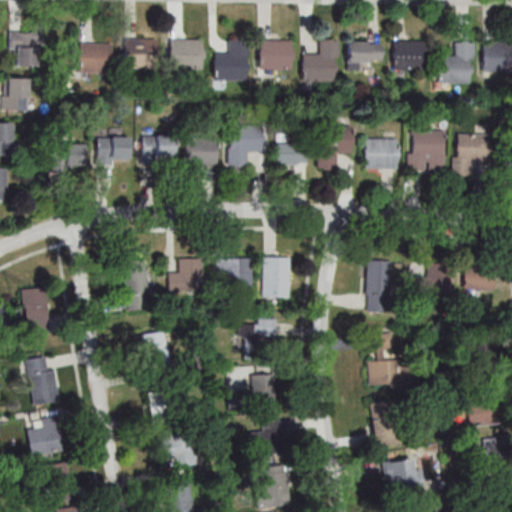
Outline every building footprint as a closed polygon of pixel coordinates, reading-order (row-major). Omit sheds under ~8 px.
[(122,38),(122,66),(157,66),(157,38),(122,38)] [(202,38),(168,38),(168,68),(202,68),(202,38)] [(257,69),(292,69),(292,38),(257,38),(257,69)] [(300,79),(336,79),(336,38),(318,38),(318,51),(300,51),(300,79)] [(246,79),(246,39),(224,39),(224,51),(212,51),(212,79),(246,79)] [(422,39),(391,39),(391,69),(422,69),(422,39)] [(345,40),(345,69),(361,69),(361,60),(382,60),(382,40),(345,40)] [(438,82),(472,82),(473,40),(453,40),(453,53),(438,53),(438,82)] [(511,68),(511,41),(481,41),(481,68),(511,68)] [(317,167),(336,167),(336,154),(350,154),(350,124),(317,124),(317,167)] [(226,126),(227,166),(248,165),(248,153),(261,153),(261,126),(226,126)] [(406,170),(443,170),(443,129),(406,129),(406,170)] [(487,134),(452,133),(452,175),(472,175),(472,161),(487,161),(487,134)] [(174,134),(139,134),(139,161),(174,161),(174,134)] [(273,164),(306,164),(306,142),(286,142),(286,134),(273,134),(273,164)] [(96,136),(95,163),(110,163),(110,157),(127,157),(127,137),(96,136)] [(183,164),(217,164),(217,138),(183,138),(183,164)] [(396,168),(396,138),(362,138),(362,168),(396,168)] [(82,164),(83,144),(53,143),(52,163),(82,164)] [(511,176),(511,155),(500,155),(500,176),(511,176)] [(288,255),(261,255),(261,296),(288,296),(288,255)] [(250,256),(213,256),(213,289),(250,289),(250,256)] [(201,257),(177,257),(177,270),(166,270),(166,291),(201,291),(201,257)] [(366,299),(389,299),(389,258),(366,258),(366,299)] [(145,260),(122,262),(124,308),(147,307),(145,260)] [(492,289),(492,268),(462,268),(462,289),(492,289)] [(243,337),(242,358),(274,359),(275,318),(254,317),(253,323),(237,323),(237,337),(243,337)] [(170,361),(164,330),(140,334),(147,366),(170,361)] [(366,383),(409,382),(409,360),(391,361),(391,331),(374,332),(375,350),(380,350),(380,359),(366,360),(366,383)] [(25,358),(31,404),(54,400),(48,355),(25,358)] [(264,391),(267,379),(255,377),(253,388),(264,391)] [(146,388),(146,427),(172,427),(172,388),(146,388)] [(369,402),(372,445),(398,443),(394,400),(369,402)] [(466,404),(466,424),(501,424),(501,404),(466,404)] [(247,431),(248,457),(281,456),(280,420),(259,420),(259,431),(247,431)] [(484,436),(484,465),(504,465),(504,436),(484,436)] [(160,447),(160,466),(196,466),(196,447),(160,447)] [(419,466),(411,467),(410,457),(381,461),(384,481),(393,479),(395,492),(422,488),(419,466)] [(71,488),(64,460),(42,466),(49,493),(71,488)] [(255,507),(289,506),(287,465),(261,466),(261,485),(254,486),(255,507)] [(165,483),(168,511),(192,511),(193,511),(189,480),(165,483)]
